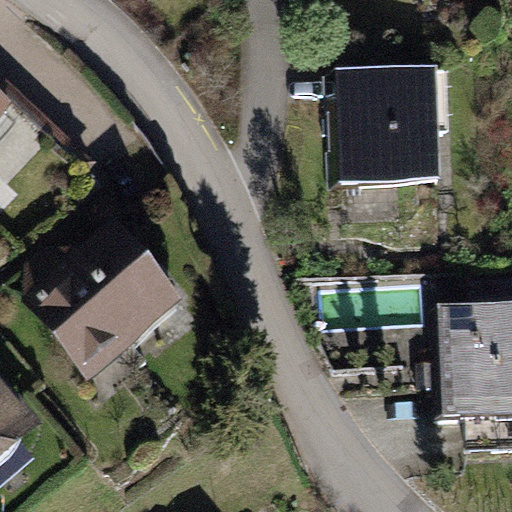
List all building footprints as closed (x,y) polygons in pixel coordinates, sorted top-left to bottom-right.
[(439,76),(337,80),(341,194),(443,190),(439,76)] [(0,135),(16,118),(0,103),(0,135)] [(89,388),(184,309),(117,230),(83,259),(47,253),(27,270),(23,309),(89,388)] [(465,458),(511,456),(511,285),(471,287),(472,317),(445,318),(449,430),(464,429),(465,458)] [(0,469),(44,433),(0,379),(0,469)]
